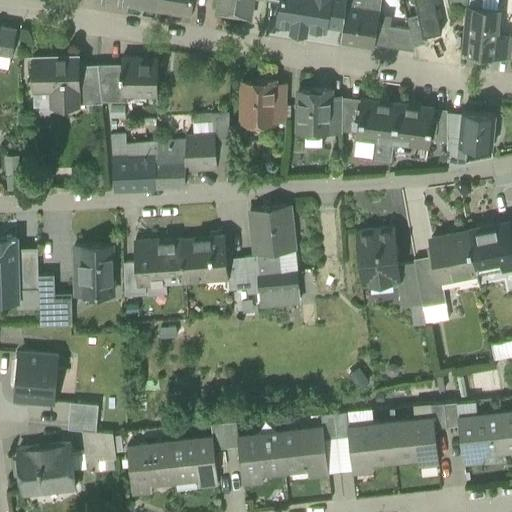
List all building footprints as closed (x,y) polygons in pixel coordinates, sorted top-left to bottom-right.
[(157,0),(129,0),(129,4),(129,5),(157,9),(157,0)] [(194,0),(157,0),(157,9),(192,15),(194,0)] [(220,0),(218,12),(250,17),(252,0),(220,0)] [(280,0),(278,22),(292,24),(291,30),(307,32),(308,27),(326,30),(327,23),(331,0),(280,0)] [(331,0),(327,23),(344,26),(347,7),(346,7),(346,0),(331,0)] [(346,0),(346,7),(347,7),(380,11),(381,0),(346,0)] [(434,0),(415,0),(419,15),(424,36),(425,36),(442,32),(434,0)] [(472,54),(497,57),(499,40),(495,39),(498,8),(470,5),(467,32),(474,32),(472,54)] [(378,23),(380,11),(347,7),(344,26),(342,40),(358,42),(358,44),(373,46),(373,44),(375,45),(375,44),(378,23)] [(410,28),(391,25),(378,23),(375,44),(388,46),(416,50),(415,46),(426,42),(425,36),(424,36),(419,15),(408,17),(410,28)] [(0,54),(13,56),(17,29),(3,26),(4,26),(0,25),(0,54)] [(52,89),(52,104),(81,103),(81,97),(80,64),(80,55),(35,57),(36,90),(52,89)] [(128,91),(158,91),(158,61),(142,61),(142,57),(122,57),(122,63),(122,91),(128,91)] [(81,97),(102,96),(99,63),(80,64),(81,97)] [(122,63),(99,63),(102,96),(103,101),(128,101),(128,91),(122,91),(122,63)] [(249,125),(260,125),(264,121),(274,122),(275,118),(286,118),(287,102),(275,102),(275,82),(275,80),(258,79),(258,81),(243,81),(242,121),(245,121),(249,125)] [(275,102),(287,102),(287,82),(275,82),(275,102)] [(308,134),(320,134),(324,131),(342,131),(342,115),(330,115),(331,94),(331,89),(313,88),(313,90),(299,90),(298,130),(304,130),(308,134)] [(330,115),(342,115),(343,95),(331,94),(330,115)] [(417,108),(398,105),(380,103),(380,101),(363,99),(362,102),(359,128),(358,135),(376,137),(373,156),(392,159),(394,140),(430,144),(431,138),(434,112),(435,108),(417,106),(417,108)] [(343,126),(359,128),(362,102),(343,100),(343,126)] [(461,138),(460,144),(459,156),(467,157),(468,145),(493,147),(496,114),(463,111),(463,114),(461,138)] [(463,114),(446,113),(434,112),(431,138),(447,140),(447,137),(461,138),(463,114)] [(195,114),(195,122),(214,121),(214,113),(195,114)] [(218,134),(219,161),(229,161),(231,113),(214,113),(214,121),(215,134),(218,134)] [(118,189),(155,187),(155,173),(156,173),(157,159),(158,159),(158,142),(137,143),(137,133),(112,135),(118,189)] [(189,135),(188,140),(187,170),(219,169),(219,161),(218,134),(215,134),(189,135)] [(158,141),(158,142),(158,159),(157,159),(156,173),(155,173),(155,187),(186,186),(187,170),(188,140),(158,141)] [(23,188),(21,153),(9,154),(10,189),(23,188)] [(255,254),(256,254),(295,250),(290,205),(250,209),(255,254)] [(469,231),(470,234),(476,268),(501,263),(501,266),(511,264),(511,240),(511,239),(508,223),(469,231)] [(369,284),(370,286),(394,283),(394,282),(398,281),(400,281),(399,265),(394,227),(356,232),(362,285),(369,284)] [(477,272),(476,268),(470,234),(451,237),(451,235),(432,238),(436,260),(440,278),(442,278),(477,272)] [(226,236),(183,239),(187,280),(206,278),(205,273),(226,272),(229,271),(228,259),(226,236)] [(0,301),(19,301),(18,290),(17,249),(17,238),(0,238),(0,301)] [(146,283),(187,280),(183,239),(160,241),(159,239),(136,241),(137,261),(139,284),(146,283)] [(76,273),(76,294),(114,293),(113,244),(75,245),(76,264),(82,264),(82,273),(76,273)] [(18,290),(39,290),(39,275),(38,249),(17,249),(18,290)] [(299,288),(295,250),(256,254),(256,256),(260,292),(299,288)] [(256,256),(245,258),(247,288),(247,293),(260,292),(256,256)] [(228,289),(247,288),(245,258),(245,257),(228,259),(229,271),(226,272),(228,289)] [(436,260),(415,264),(423,305),(446,301),(442,278),(440,278),(436,260)] [(124,262),(125,295),(147,294),(146,283),(139,284),(137,261),(124,262)] [(401,308),(423,305),(415,264),(415,263),(399,265),(400,281),(398,281),(401,308)] [(55,274),(39,275),(39,290),(40,311),(40,325),(73,325),(72,293),(55,293),(55,274)] [(301,303),(299,288),(260,292),(261,307),(301,303)] [(511,339),(492,344),(495,360),(511,356),(511,339)] [(16,397),(54,401),(58,355),(20,352),(16,397)] [(69,428),(85,429),(88,460),(117,457),(114,432),(97,430),(99,403),(71,401),(69,428)] [(477,401),(457,402),(459,416),(478,414),(477,401)] [(457,402),(445,403),(447,427),(459,426),(458,416),(459,416),(457,402)] [(435,428),(447,427),(445,403),(432,404),(434,416),(435,428)] [(434,416),(432,404),(414,406),(415,418),(434,416)] [(373,410),(347,412),(348,426),(373,423),(373,410)] [(511,410),(501,412),(505,447),(511,446),(511,410)] [(334,413),(337,437),(349,436),(348,426),(347,412),(334,413)] [(482,449),(505,447),(501,412),(478,414),(459,416),(458,416),(459,426),(463,463),(483,461),(482,449)] [(324,426),(325,438),(337,437),(334,413),(322,414),(323,426),(324,426)] [(415,418),(391,421),(395,456),(418,454),(419,465),(439,463),(435,428),(434,416),(415,418)] [(237,421),(224,423),(227,447),(239,445),(238,436),(237,421)] [(372,459),(395,456),(391,421),(373,423),(348,426),(349,436),(353,468),(353,473),(373,470),(372,459)] [(215,448),(227,447),(224,423),(212,424),(213,436),(214,436),(215,448)] [(323,426),(281,431),(285,466),(308,464),(309,475),(329,473),(329,471),(325,438),(324,426),(323,426)] [(262,469),(285,466),(281,431),(238,436),(239,445),(243,483),(264,480),(262,469)] [(213,436),(171,440),(175,476),(197,473),(199,484),(219,482),(215,448),(214,436),(213,436)] [(353,468),(349,436),(337,437),(341,470),(353,468)] [(341,470),(337,437),(325,438),(329,471),(341,470)] [(152,478),(175,476),(171,440),(128,445),(133,492),(153,489),(152,478)] [(22,472),(24,492),(76,486),(71,447),(66,443),(19,448),(20,457),(16,458),(18,472),(22,472)]
